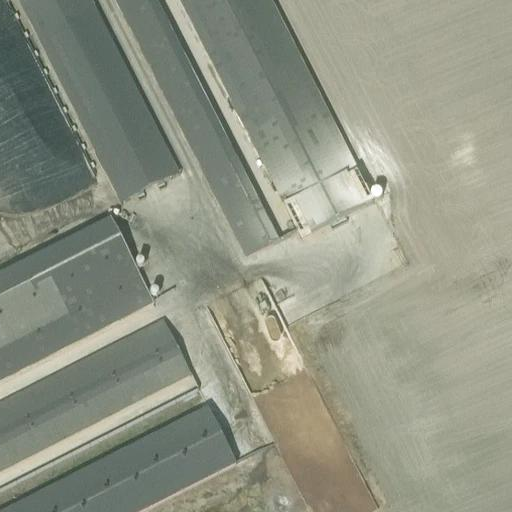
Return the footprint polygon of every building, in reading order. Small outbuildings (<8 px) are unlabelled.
[(17,0),(122,206),(178,178),(87,0),(17,0)] [(148,0),(110,0),(246,267),(277,252),(148,0)] [(170,0),(294,243),(366,206),(260,0),(170,0)] [(0,385),(153,307),(110,223),(39,259),(0,279),(0,385)] [(219,314),(301,511),(367,511),(298,346),(284,351),(271,357),(267,348),(240,359),(221,313),(219,314)] [(0,407),(0,476),(190,379),(163,324),(0,407)] [(207,412),(9,511),(151,511),(236,469),(207,412)]
